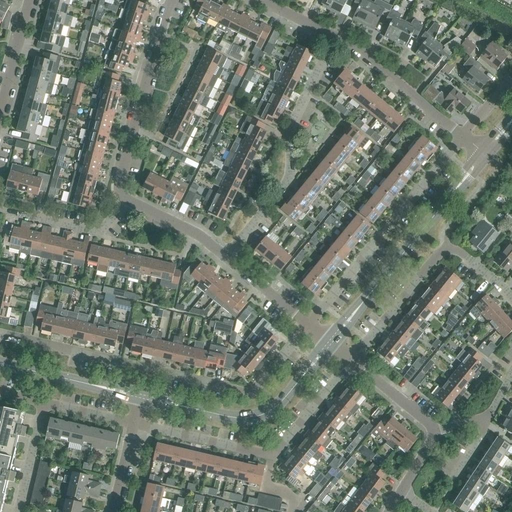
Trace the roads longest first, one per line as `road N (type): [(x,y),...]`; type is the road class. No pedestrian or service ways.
road 1 (residential): [(307,326),(253,392),(0,335)]
road 2 (residential): [(351,361),(272,452),(135,425)]
road 3 (residential): [(227,260),(292,179),(292,128),(338,41)]
road 4 (tertiary): [(330,345),(486,156)]
road 5 (residential): [(307,326),(461,137)]
road 6 (residential): [(511,296),(448,241),(351,361)]
road 7 (tertiary): [(141,397),(232,418),(265,415),(330,345)]
road 8 (residential): [(128,201),(118,188),(172,0)]
road 9 (residential): [(461,137),(338,41)]
road 10 (tertiary): [(0,363),(141,397)]
road 11 (residential): [(0,211),(97,233),(128,201)]
